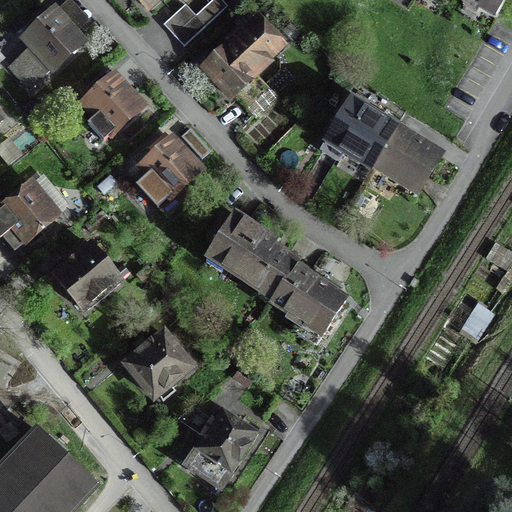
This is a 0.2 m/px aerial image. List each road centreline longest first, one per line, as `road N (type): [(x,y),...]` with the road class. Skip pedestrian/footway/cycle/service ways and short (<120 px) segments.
road 1 (residential): [(90,0),(253,176),(394,283)]
road 2 (residential): [(394,283),(247,511)]
road 3 (residential): [(173,511),(0,308)]
road 4 (residential): [(511,85),(394,283)]
